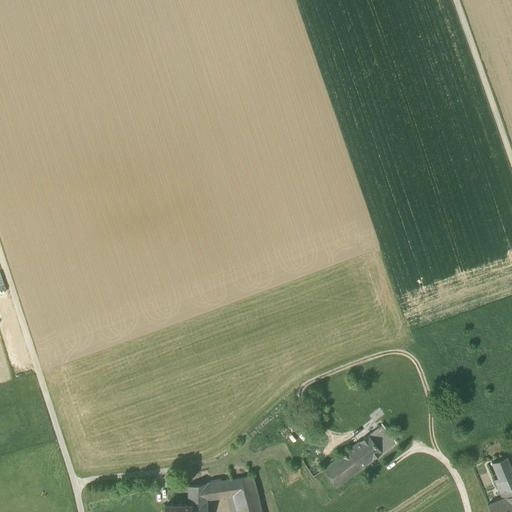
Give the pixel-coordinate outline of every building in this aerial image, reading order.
[(369,435),(382,453),(393,444),(379,427),(369,435)] [(323,470),(336,488),(382,453),(369,435),(323,470)] [(511,511),(511,471),(506,457),(492,463),(498,479),(495,481),(502,498),(504,497),(509,511),(511,511)] [(230,480),(229,480),(233,495),(237,511),(260,511),(252,476),(249,476),(230,480)] [(229,480),(221,481),(224,497),(233,495),(229,480)] [(207,511),(208,500),(224,497),(221,481),(188,487),(188,505),(191,505),(191,511),(207,511)] [(488,504),(491,511),(509,511),(504,497),(502,498),(488,504)]
